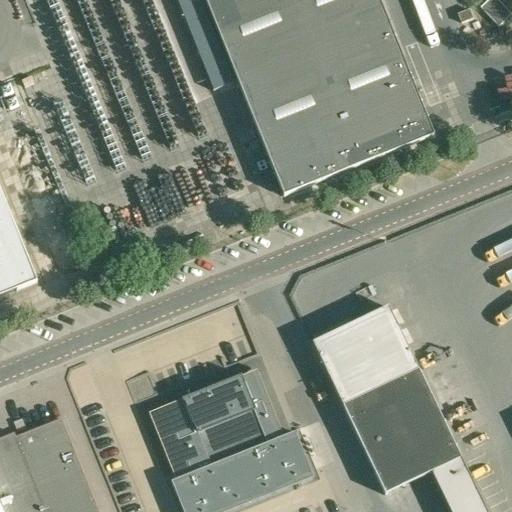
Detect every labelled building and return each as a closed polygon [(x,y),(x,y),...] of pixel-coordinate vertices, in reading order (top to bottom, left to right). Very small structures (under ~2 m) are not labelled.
[(100,13),(94,0),(72,0),(81,21),(100,13)] [(433,137),(378,0),(204,0),(284,198),(433,137)] [(511,15),(496,0),(489,0),(480,9),(498,28),(511,15)] [(0,297),(37,283),(0,191),(0,297)] [(388,309),(311,345),(342,408),(385,496),(431,474),(449,511),(485,511),(461,460),(418,372),(388,309)] [(149,414),(176,481),(171,483),(182,511),(232,511),(313,479),(295,433),(281,439),(255,375),(243,380),(242,378),(231,382),(231,384),(198,397),(197,395),(186,400),(149,414)] [(97,511),(61,420),(15,439),(13,435),(0,440),(0,511),(97,511)]
